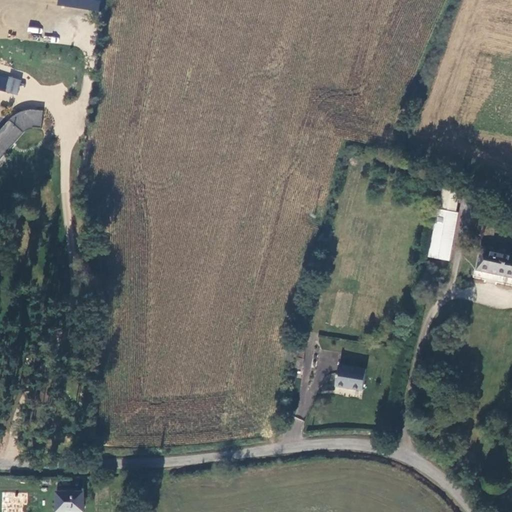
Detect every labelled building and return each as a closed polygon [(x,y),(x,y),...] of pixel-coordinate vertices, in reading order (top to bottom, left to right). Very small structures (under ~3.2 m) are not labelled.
[(28,26),(27,32),(40,34),(41,28),(28,26)] [(9,79),(0,76),(0,92),(4,94),(9,79)] [(9,79),(4,94),(13,97),(18,82),(9,79)] [(36,124),(37,111),(18,113),(0,133),(0,156),(1,158),(27,129),(36,124)] [(437,208),(457,211),(461,189),(441,185),(437,208)] [(448,259),(457,211),(437,208),(428,255),(448,259)] [(511,253),(484,247),(479,268),(511,275),(511,253)] [(367,367),(341,363),(338,384),(364,388),(367,367)] [(85,489),(56,490),(56,509),(85,509),(85,489)] [(26,511),(27,492),(2,491),(1,511),(26,511)]
